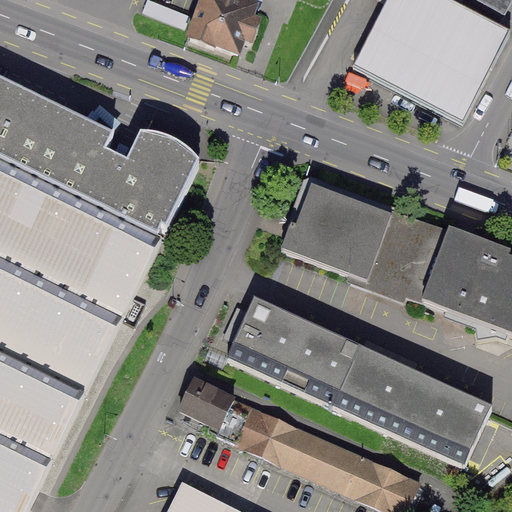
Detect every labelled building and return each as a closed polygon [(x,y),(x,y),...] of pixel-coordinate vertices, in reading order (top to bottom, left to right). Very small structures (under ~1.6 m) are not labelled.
[(246,0),(206,0),(190,47),(245,67),(267,7),(246,0)] [(507,34),(443,0),(395,0),(355,75),(456,129),(507,34)] [(511,0),(457,0),(511,29),(511,0)] [(0,511),(38,511),(207,167),(200,160),(189,151),(181,146),(170,142),(160,141),(150,139),(136,167),(114,157),(122,139),(0,79),(0,511)] [(391,214),(305,183),(281,248),(368,279),(391,214)] [(391,214),(368,279),(364,289),(407,305),(410,297),(424,303),(448,234),(391,214)] [(511,250),(451,228),(448,234),(424,303),(422,308),(477,328),(479,340),(496,337),(506,341),(507,338),(511,340),(511,257),(509,256),(511,250)] [(507,406),(259,297),(229,365),(477,475),(507,406)] [(200,389),(188,418),(239,439),(251,411),(200,389)] [(239,439),(235,447),(385,511),(415,511),(427,486),(251,411),(239,439)] [(255,511),(192,481),(176,511),(255,511)]
